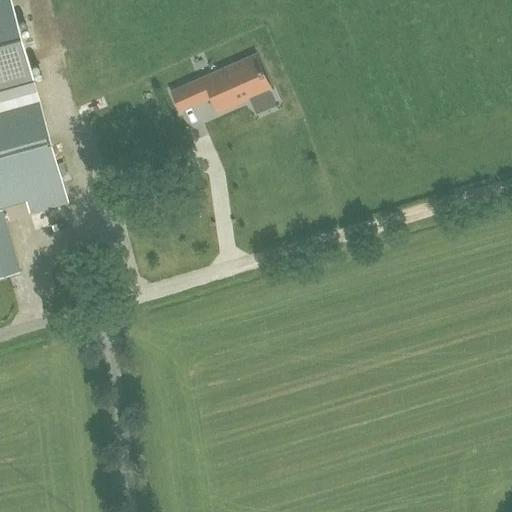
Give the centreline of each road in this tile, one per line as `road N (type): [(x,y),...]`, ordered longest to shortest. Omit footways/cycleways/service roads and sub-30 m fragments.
road 1 (track): [(511,187),(101,306)]
road 2 (unclassified): [(130,511),(101,306),(0,336)]
